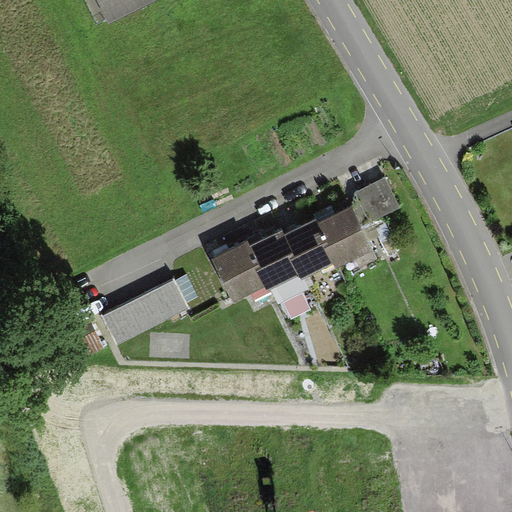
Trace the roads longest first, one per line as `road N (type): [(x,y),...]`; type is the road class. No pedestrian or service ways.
road 1 (residential): [(404,127),(53,298)]
road 2 (tertiary): [(404,127),(487,288),(511,362)]
road 3 (tertiary): [(326,0),(404,127)]
